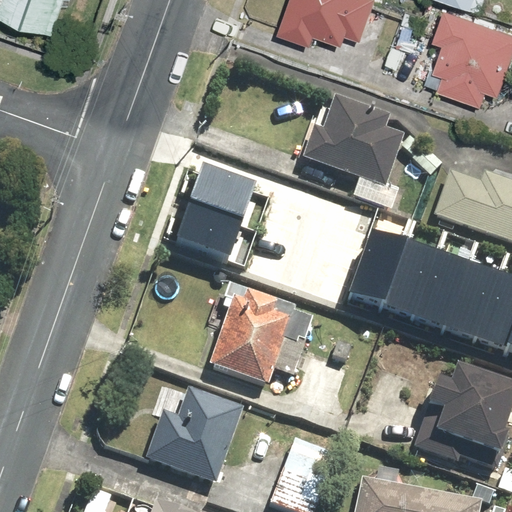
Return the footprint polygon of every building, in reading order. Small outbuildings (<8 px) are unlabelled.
[(7,0),(3,11),(59,30),(69,0),(7,0)] [(290,0),(278,36),(310,48),(314,38),(341,48),(344,38),(360,44),(375,0),(290,0)] [(444,0),(472,10),(475,0),(444,0)] [(511,58),(511,36),(444,12),(432,46),(441,49),(432,76),(441,79),(435,95),(479,111),(484,95),(498,99),(511,58)] [(316,127),(304,160),(388,189),(407,136),(389,130),(393,117),(337,97),(325,131),(316,127)] [(254,188),(201,168),(187,205),(241,224),(254,188)] [(452,173),(436,217),(511,244),(511,181),(486,173),(482,184),(452,173)] [(241,224),(187,205),(173,242),(227,262),(241,224)] [(407,241),(372,228),(348,292),(383,304),(407,241)] [(438,252),(407,241),(383,304),(414,316),(438,252)] [(438,252),(414,316),(445,327),(468,263),(438,252)] [(498,274),(468,263),(445,327),(474,338),(498,274)] [(511,279),(498,274),(474,338),(504,349),(511,327),(511,279)] [(231,312),(211,368),(269,388),(275,372),(295,379),(316,320),(297,313),(299,309),(231,285),(226,301),(228,301),(225,309),(231,312)] [(452,384),(440,380),(416,449),(459,464),(461,458),(501,472),(511,441),(511,381),(460,363),(452,384)] [(166,413),(148,460),(219,487),(236,439),(247,410),(192,390),(181,419),(166,413)] [(316,511),(335,463),(296,448),(275,505),(294,511),(316,511)] [(363,478),(356,511),(482,511),(484,503),(363,478)] [(186,511),(160,502),(156,511),(186,511)]
